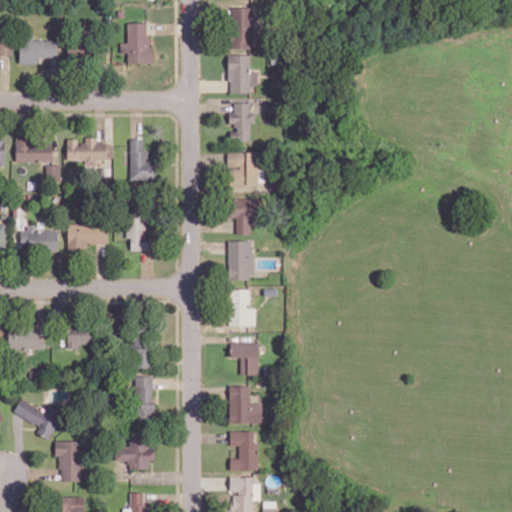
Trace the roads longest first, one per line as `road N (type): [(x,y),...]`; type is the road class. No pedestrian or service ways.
road 1 (residential): [(191,0),(193,511)]
road 2 (residential): [(191,287),(0,289)]
road 3 (residential): [(0,100),(191,99)]
